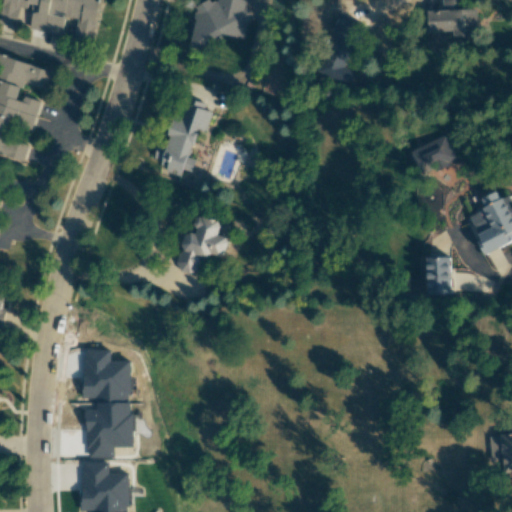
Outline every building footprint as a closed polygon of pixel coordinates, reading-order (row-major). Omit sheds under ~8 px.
[(99,0),(3,0),(0,18),(0,23),(15,27),(21,1),(39,4),(34,30),(61,35),(65,17),(77,19),(74,36),(92,39),(99,0)] [(245,0),(218,0),(218,1),(211,0),(199,0),(190,47),(212,52),(216,34),(243,39),(249,10),(244,9),(245,0)] [(427,32),(453,32),(453,37),(478,36),(477,8),(461,9),(460,0),(441,0),(442,10),(427,11),(427,32)] [(316,73),(347,88),(355,71),(345,67),(356,43),(350,40),(358,24),(341,17),(316,73)] [(0,154),(24,161),(28,143),(5,137),(9,121),(33,127),(39,102),(18,97),(22,82),(46,88),(50,70),(1,57),(0,61),(0,154)] [(196,128),(206,131),(211,112),(201,109),(203,103),(189,99),(183,120),(172,117),(159,161),(166,163),(164,171),(182,176),(196,128)] [(412,150),(423,175),(457,160),(446,135),(412,150)] [(511,241),(511,197),(511,195),(500,199),(497,192),(482,198),(487,208),(469,216),(486,254),(511,241)] [(224,259),(229,238),(218,235),(221,221),(198,215),(194,234),(186,232),(176,269),(197,274),(202,253),(224,259)] [(450,294),(449,254),(426,254),(427,294),(450,294)] [(491,460),(503,459),(504,477),(511,475),(511,424),(508,425),(508,435),(489,437),(491,460)]
